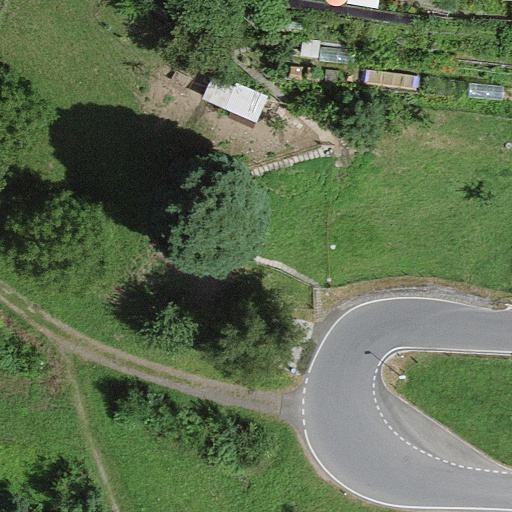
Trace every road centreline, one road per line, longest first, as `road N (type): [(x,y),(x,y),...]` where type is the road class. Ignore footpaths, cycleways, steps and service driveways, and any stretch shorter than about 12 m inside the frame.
road 1 (unclassified): [(511,497),(398,479),(358,452),(342,423),(345,369),(371,334),(426,324),(511,335)]
road 2 (track): [(0,300),(73,347),(121,364),(269,405),(343,401)]
